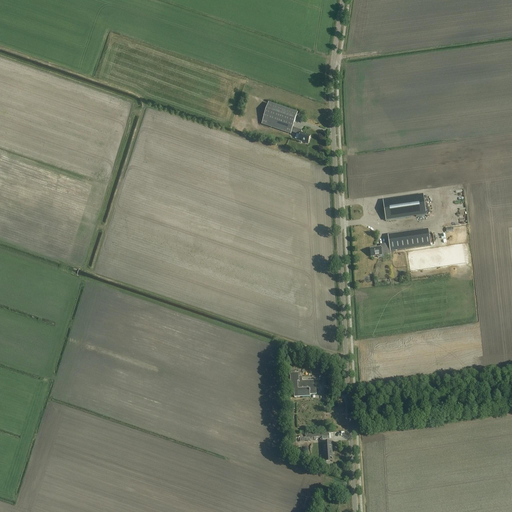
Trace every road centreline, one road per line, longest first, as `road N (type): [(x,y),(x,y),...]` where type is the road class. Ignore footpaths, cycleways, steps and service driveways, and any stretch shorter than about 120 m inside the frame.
road 1 (tertiary): [(355,511),(331,107),(342,0)]
road 2 (track): [(511,404),(356,427)]
